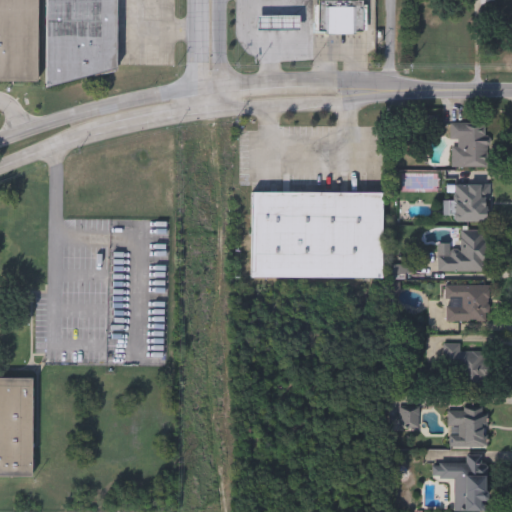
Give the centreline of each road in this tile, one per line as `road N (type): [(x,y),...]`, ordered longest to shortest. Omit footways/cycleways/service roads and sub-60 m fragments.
road 1 (tertiary): [(0,169),(90,132),(224,109)]
road 2 (tertiary): [(198,87),(79,113),(0,143)]
road 3 (tertiary): [(479,91),(350,93)]
